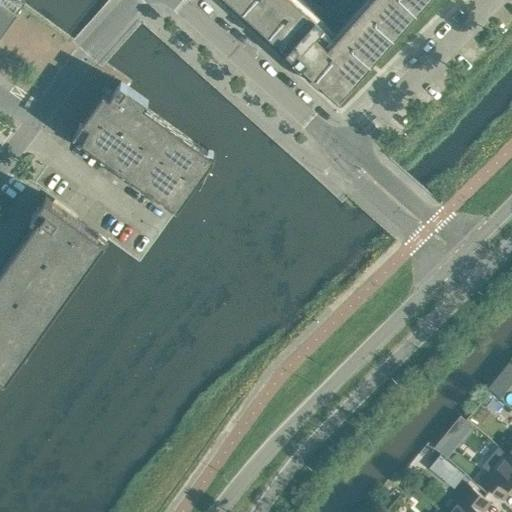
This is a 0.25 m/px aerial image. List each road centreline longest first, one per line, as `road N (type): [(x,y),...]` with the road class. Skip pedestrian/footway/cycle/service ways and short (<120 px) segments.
road 1 (secondary): [(459,256),(215,511)]
road 2 (secondary): [(257,511),(294,463),(480,276)]
road 3 (residential): [(341,149),(167,0)]
road 4 (residential): [(341,149),(491,0)]
road 5 (unclassified): [(459,256),(341,149)]
